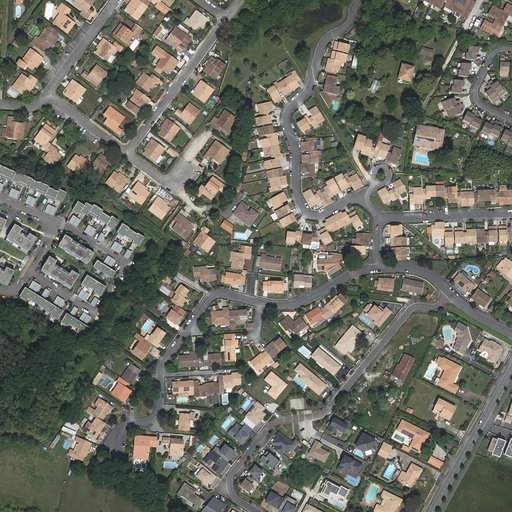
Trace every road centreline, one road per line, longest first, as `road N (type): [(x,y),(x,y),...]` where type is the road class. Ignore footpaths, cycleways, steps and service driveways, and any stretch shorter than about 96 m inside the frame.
road 1 (residential): [(377,267),(300,304),(211,296),(161,366),(161,409),(146,423),(126,426),(117,442)]
road 2 (residential): [(257,511),(233,497),(230,476),(277,420),(323,413),(410,309),(433,308),(453,295)]
road 3 (residential): [(359,197),(316,215),(303,206),(286,120),(319,72),(326,39),(350,22)]
road 4 (residential): [(56,224),(116,256),(123,271),(96,310),(30,273)]
road 5 (residential): [(226,18),(127,154)]
road 6 (tertiary): [(511,368),(432,511)]
road 7 (residential): [(511,213),(378,219)]
road 8 (residential): [(52,101),(48,91),(115,0)]
